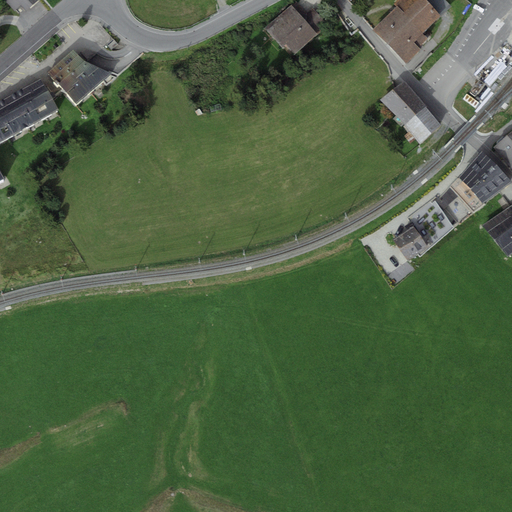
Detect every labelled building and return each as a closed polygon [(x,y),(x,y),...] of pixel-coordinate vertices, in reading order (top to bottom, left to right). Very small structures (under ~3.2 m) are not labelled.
[(38,0),(5,0),(6,0),(15,11),(21,5),(27,11),(38,0)] [(373,30),(407,63),(421,49),(419,47),(427,39),(423,35),(452,6),(446,0),(398,0),(394,4),(396,7),(373,30)] [(297,2),(266,28),(283,48),(287,44),(296,54),(329,26),(313,8),(307,13),(297,2)] [(48,72),(76,104),(112,74),(85,61),(73,49),(48,72)] [(0,101),(0,142),(58,109),(41,79),(0,101)] [(405,81),(381,100),(404,124),(426,106),(405,81)] [(442,125),(426,106),(404,124),(421,144),(442,125)] [(511,131),(494,148),(511,168),(511,131)] [(484,204),(511,182),(482,150),(459,177),(484,204)] [(511,205),(484,225),(508,257),(511,253),(511,205)] [(413,226),(393,239),(407,261),(428,247),(413,226)]
